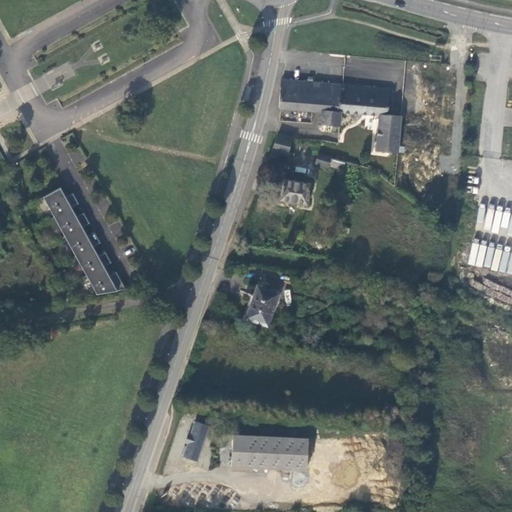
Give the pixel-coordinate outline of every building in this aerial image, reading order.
[(414,153),(417,116),(387,114),(389,88),(342,85),(341,85),(339,85),(281,79),(279,107),(323,111),(321,124),(339,125),(341,112),(379,114),(376,150),(414,153)] [(292,137),(278,133),(269,157),(277,159),(279,154),(292,157),(293,152),(289,151),(292,137)] [(343,170),(346,161),(318,153),(315,164),(329,168),(329,166),(343,170)] [(401,155),(397,188),(421,190),(424,157),(401,155)] [(284,178),(280,199),(307,203),(310,183),(284,178)] [(66,196),(61,187),(43,196),(97,294),(118,290),(115,286),(122,282),(118,275),(111,278),(109,275),(104,266),(111,262),(107,255),(100,259),(99,256),(93,246),(100,243),(96,235),(89,239),(88,236),(83,227),(90,223),(85,215),(79,219),(77,216),(72,207),(79,203),(74,196),(67,199),(66,196)] [(319,251),(323,248),(317,240),(313,243),(319,251)] [(484,253),(486,246),(472,243),(468,263),(472,264),(475,251),(484,253)] [(268,326),(280,293),(258,285),(246,318),(268,326)] [(197,461),(209,425),(195,421),(190,435),(188,434),(186,442),(188,442),(183,456),(197,461)] [(308,438),(233,435),(231,466),(307,469),(308,438)]
